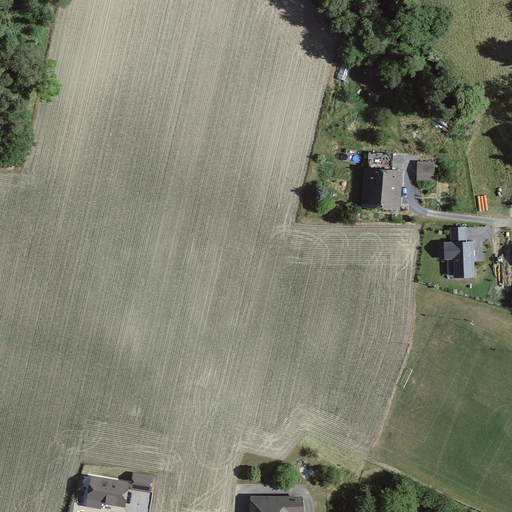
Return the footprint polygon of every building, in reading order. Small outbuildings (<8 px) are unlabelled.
[(432,181),(434,155),(415,154),(413,180),(432,181)] [(398,169),(360,167),(357,206),(395,209),(398,169)] [(450,241),(444,241),(444,258),(447,258),(447,274),(454,274),(454,276),(474,276),(473,239),(467,240),(467,226),(449,227),(450,241)] [(152,488),(153,472),(134,471),(132,486),(152,488)] [(128,482),(92,477),(87,505),(101,507),(101,501),(124,505),(128,482)] [(301,511),(301,496),(274,497),(245,496),(244,511),(301,511)]
